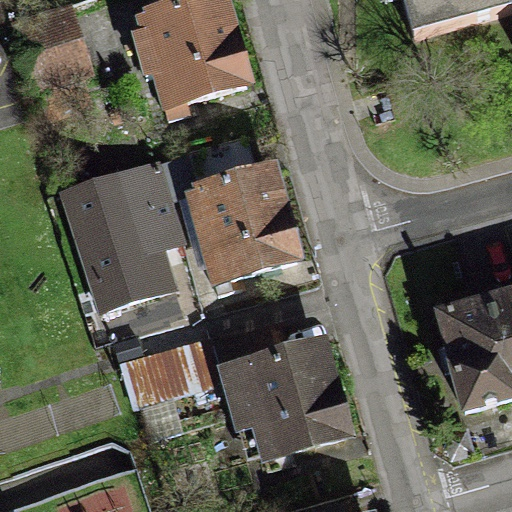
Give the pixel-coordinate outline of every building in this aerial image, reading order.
[(258,99),(229,0),(211,0),(138,22),(169,125),(258,99)] [(511,15),(507,0),(401,0),(411,40),(511,15)] [(93,89),(71,15),(19,30),(41,104),(93,89)] [(180,201),(255,177),(242,137),(144,169),(157,209),(180,201)] [(187,301),(157,209),(144,169),(65,194),(108,327),(187,301)] [(312,282),(276,170),(255,177),(180,201),(216,313),(312,282)] [(511,274),(502,278),(511,309),(511,274)] [(457,427),(511,411),(511,309),(502,278),(420,302),(457,427)] [(261,332),(212,346),(228,398),(237,429),(252,424),(264,464),(359,435),(330,338),(269,357),(261,332)] [(130,428),(228,398),(212,346),(114,376),(130,428)] [(268,511),(353,511),(343,477),(265,501),(268,511)]
